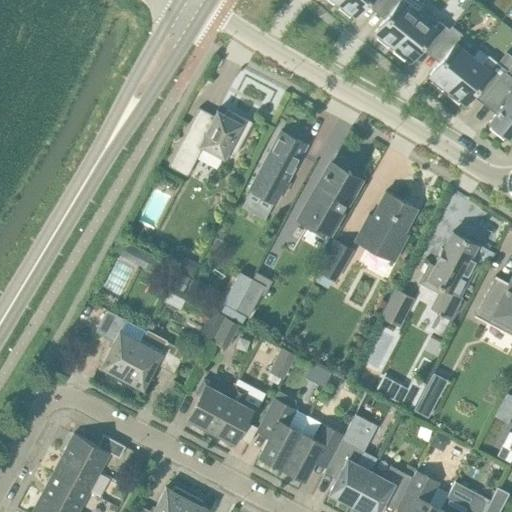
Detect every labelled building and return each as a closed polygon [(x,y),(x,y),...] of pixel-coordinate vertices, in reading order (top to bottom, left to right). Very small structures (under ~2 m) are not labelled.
[(371,0),(379,6),(383,0),(339,0),(338,2),(341,4),(338,8),(349,16),(352,13),(356,16),(368,0),(371,0)] [(393,45),(417,14),(424,5),(417,0),(383,0),(379,6),(388,14),(375,31),(379,34),(376,38),(387,47),(390,43),(393,45)] [(417,14),(393,45),(395,47),(392,51),(403,60),(406,56),(410,59),(424,42),(433,50),(449,30),(439,22),(434,27),(417,14)] [(447,88),(472,57),(455,44),(462,35),(452,27),(449,30),(433,50),(443,57),(429,74),(433,78),(430,81),(441,90),(444,86),(447,88)] [(483,99),(506,70),(488,55),(481,64),(472,57),(447,88),(450,91),(447,94),(458,103),(461,99),(465,103),(479,86),(488,93),(483,99)] [(506,70),(483,99),(498,110),(496,112),(496,113),(489,122),(492,124),(489,128),(502,139),(505,135),(508,137),(511,131),(511,77),(506,73),(507,71),(506,70)] [(199,107),(168,165),(186,175),(202,146),(223,157),(226,152),(233,156),(252,121),(227,108),(224,114),(217,110),(214,115),(199,107)] [(248,189),(267,199),(274,203),(306,144),(280,130),(248,189)] [(347,173),(330,163),(299,217),(308,223),(307,225),(308,225),(311,221),(328,231),(357,181),(347,176),(350,171),(349,171),(347,173)] [(417,206),(385,190),(372,214),(369,213),(354,240),(393,260),(407,233),(404,231),(417,206)] [(461,297),(458,296),(478,257),(471,253),(476,243),(453,231),(435,265),(430,263),(421,281),(439,291),(430,308),(450,319),(461,297)] [(316,270),(335,281),(353,249),(335,238),(316,270)] [(119,240),(113,252),(136,263),(142,251),(119,240)] [(176,252),(170,264),(192,276),(199,263),(176,252)] [(234,309),(252,278),(240,271),(223,303),(234,309)] [(252,278),(234,309),(246,316),(261,292),(264,293),(271,280),(256,271),(252,278)] [(182,293),(189,280),(177,274),(170,286),(182,293)] [(495,275),(473,315),(488,323),(492,314),(511,325),(511,275),(508,282),(495,275)] [(378,315),(397,326),(413,297),(394,286),(378,315)] [(225,316),(226,316),(211,308),(198,334),(212,341),(225,316)] [(118,381),(140,341),(146,330),(107,309),(95,331),(113,341),(100,366),(106,369),(104,374),(118,381)] [(225,317),(225,316),(212,341),(226,348),(239,324),(225,317)] [(146,330),(140,341),(118,381),(133,389),(135,385),(142,388),(155,363),(173,373),(185,350),(146,330)] [(268,370),(282,378),(295,353),(281,346),(268,370)] [(381,377),(377,391),(402,398),(406,384),(381,377)] [(425,383),(413,377),(400,402),(412,408),(425,383)] [(210,429),(228,396),(215,390),(217,386),(203,379),(196,393),(199,395),(187,417),(210,429)] [(210,429),(233,442),(237,435),(250,442),(255,432),(258,426),(249,421),(256,407),(243,400),(248,390),(235,383),(228,396),(210,429)] [(281,467),(300,431),(308,416),(295,409),(295,400),(277,390),(258,426),(255,432),(267,438),(258,455),(281,467)] [(506,420),(511,408),(511,394),(505,391),(493,413),(506,420)] [(352,504),(369,470),(356,463),(376,425),(354,413),(343,434),(343,435),(329,462),(341,469),(329,492),(352,504)] [(329,462),(343,435),(343,434),(308,416),(300,431),(281,467),(304,479),(313,462),(325,469),(328,462),(329,462)] [(63,453),(99,472),(110,452),(119,457),(125,446),(103,434),(97,445),(73,432),(63,453)] [(63,453),(52,472),(89,491),(99,472),(63,453)] [(399,499),(412,476),(390,465),(383,477),(369,470),(352,504),(366,511),(376,511),(387,493),(399,499)] [(437,511),(440,508),(427,501),(437,482),(415,470),(412,476),(399,499),(396,506),(406,511),(437,511)] [(52,472),(42,491),(78,511),(89,491),(52,472)] [(178,511),(189,493),(174,485),(172,490),(165,486),(152,511),(141,506),(137,511),(178,511)] [(498,511),(509,492),(497,486),(483,511),(498,511)] [(77,511),(78,511),(42,491),(31,511),(32,511),(77,511)] [(189,493),(178,511),(205,511),(208,508),(201,505),(203,501),(189,493)] [(447,495),(440,508),(437,511),(479,511),(460,502),(447,495)] [(103,510),(106,511),(114,511),(117,507),(107,502),(103,510)]
